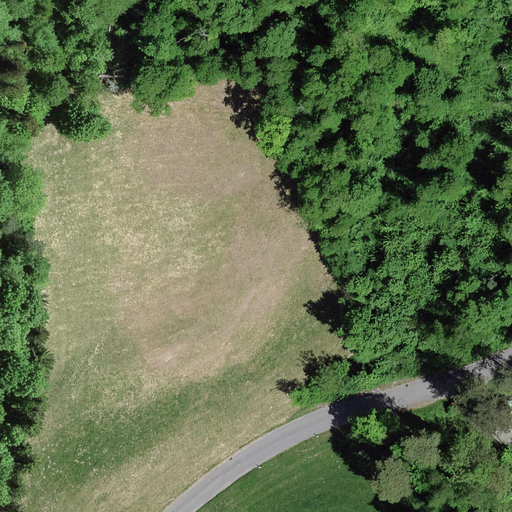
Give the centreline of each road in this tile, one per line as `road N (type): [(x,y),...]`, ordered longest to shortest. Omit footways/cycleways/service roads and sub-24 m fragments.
road 1 (unclassified): [(511,351),(311,430)]
road 2 (residential): [(188,511),(311,430)]
